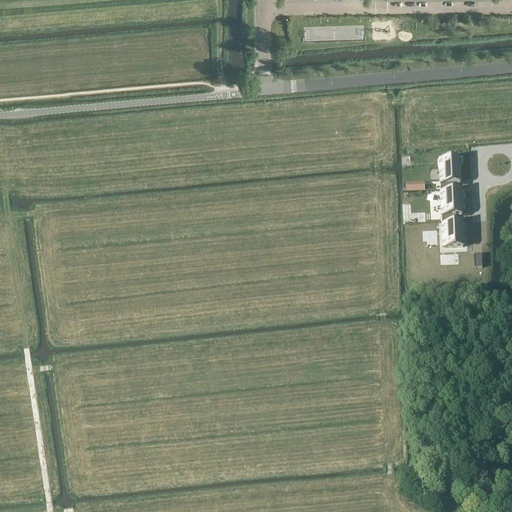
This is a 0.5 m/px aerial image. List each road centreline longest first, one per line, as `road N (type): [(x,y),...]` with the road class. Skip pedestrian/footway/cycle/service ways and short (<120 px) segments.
road 1 (track): [(0,187),(50,511)]
road 2 (unclassified): [(511,67),(265,90)]
road 3 (residential): [(509,7),(264,10)]
road 4 (unclassified): [(0,114),(240,92)]
